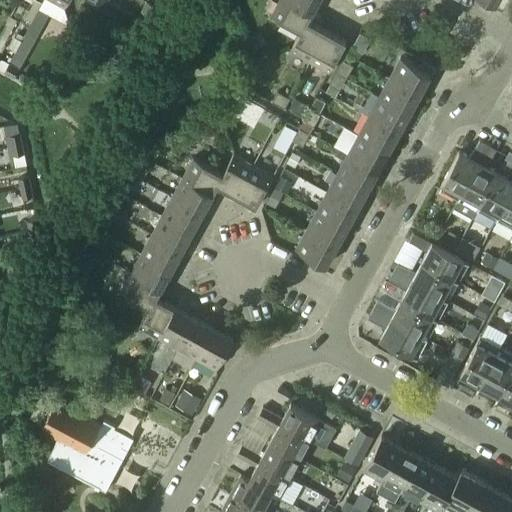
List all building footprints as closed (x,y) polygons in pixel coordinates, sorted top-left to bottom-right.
[(151,16),(157,6),(147,0),(141,10),(151,16)] [(308,20),(313,11),(292,0),(279,0),(272,14),(301,30),(302,31),(308,19),(308,20)] [(292,0),(313,11),(318,0),(292,0)] [(0,50),(17,19),(10,15),(0,33),(0,50)] [(291,50),(310,60),(327,30),(308,20),(308,19),(302,31),(301,30),(291,50)] [(347,41),(327,30),(310,60),(330,71),(347,41)] [(19,32),(17,35),(15,35),(10,45),(16,48),(24,34),(19,32)] [(35,39),(24,33),(24,34),(16,48),(4,71),(15,77),(35,39)] [(390,77),(420,93),(431,74),(401,57),(390,77)] [(347,77),(353,65),(343,59),(337,71),(347,77)] [(424,61),(420,67),(431,73),(435,66),(424,61)] [(346,77),(336,72),(330,84),(340,89),(346,77)] [(410,112),(420,93),(390,77),(379,95),(410,112)] [(272,101),(284,108),(290,98),(278,91),(272,101)] [(227,106),(238,112),(245,98),(235,93),(227,106)] [(379,95),(369,114),(399,131),(410,112),(379,95)] [(316,96),(310,106),(320,112),(326,101),(316,96)] [(303,116),(309,105),(295,97),(289,109),(303,116)] [(320,114),(311,108),(304,120),(314,126),(320,114)] [(369,114),(359,133),(389,150),(399,131),(369,114)] [(296,131),(286,125),(280,136),(291,141),(296,131)] [(293,139),(303,145),(310,133),(300,127),(293,139)] [(20,133),(9,136),(11,146),(23,143),(20,133)] [(389,150),(359,133),(348,152),(379,169),(389,150)] [(459,150),(442,182),(456,190),(454,196),(458,198),(488,143),(480,139),(470,156),(459,150)] [(13,156),(25,153),(23,143),(11,146),(13,156)] [(497,148),(488,143),(458,198),(453,209),(472,219),(473,216),(498,171),(488,166),(497,148)] [(295,166),(301,156),(293,151),(287,162),(295,166)] [(348,152),(338,171),(368,188),(379,169),(348,152)] [(132,173),(142,179),(153,160),(142,154),(132,173)] [(217,184),(218,185),(237,195),(253,164),(234,154),(223,173),(224,173),(217,184)] [(213,193),(218,185),(217,184),(224,173),(223,173),(194,157),(183,176),(213,193)] [(237,195),(256,206),(273,175),(253,164),(237,195)] [(511,169),(508,177),(498,171),(473,216),(492,226),(496,219),(511,190),(511,169)] [(358,207),(368,188),(338,171),(327,191),(358,207)] [(277,185),(288,191),(295,178),(284,172),(277,185)] [(18,178),(20,188),(31,185),(29,175),(18,178)] [(183,176),(173,195),(203,212),(213,193),(183,176)] [(20,188),(22,198),(34,195),(31,185),(20,188)] [(278,207),(286,192),(275,187),(267,201),(278,207)] [(511,190),(496,219),(511,227),(511,190)] [(327,191),(317,209),(347,226),(358,207),(327,191)] [(173,195),(162,214),(193,231),(203,212),(173,195)] [(317,209),(307,228),(337,245),(347,226),(317,209)] [(162,214),(152,233),(182,250),(193,231),(162,214)] [(27,220),(29,230),(40,228),(38,218),(27,220)] [(31,241),(43,238),(40,228),(29,230),(31,241)] [(337,245),(307,228),(296,248),(326,265),(337,245)] [(456,245),(461,236),(449,230),(444,238),(456,245)] [(105,248),(111,236),(102,231),(96,243),(105,248)] [(427,251),(422,261),(459,281),(470,261),(415,231),(410,240),(427,251)] [(152,233),(141,252),(172,269),(182,250),(152,233)] [(466,252),(475,257),(480,249),(471,244),(466,252)] [(93,257),(83,251),(76,264),(87,269),(93,257)] [(141,252),(131,271),(162,288),(172,269),(141,252)] [(489,252),(483,263),(494,269),(500,258),(489,252)] [(511,262),(500,256),(500,258),(494,269),(511,278),(511,262)] [(449,300),(459,281),(422,261),(416,270),(398,262),(394,270),(449,300)] [(14,279),(24,284),(28,274),(18,270),(14,279)] [(394,270),(389,278),(406,289),(401,299),(433,316),(441,302),(446,304),(449,300),(394,270)] [(162,288),(131,271),(120,291),(150,307),(156,296),(157,296),(162,288)] [(492,274),(490,277),(492,282),(501,287),(504,280),(492,274)] [(499,302),(511,309),(511,299),(503,295),(499,302)] [(139,326),(159,337),(176,307),(157,296),(156,296),(150,307),(139,326)] [(373,308),(428,338),(438,319),(401,299),(395,309),(377,300),(373,308)] [(484,317),(490,306),(482,302),(476,312),(484,317)] [(178,347),(195,317),(176,307),(159,337),(178,347)] [(417,357),(428,338),(373,308),(368,316),(386,326),(380,337),(417,357)] [(178,347),(197,358),(214,327),(195,317),(178,347)] [(468,322),(463,332),(474,338),(479,329),(468,322)] [(485,336),(504,342),(507,330),(489,325),(485,336)] [(233,338),(214,327),(197,358),(217,368),(233,338)] [(480,336),(460,373),(470,379),(467,384),(477,389),(500,347),(480,336)] [(470,346),(457,339),(451,350),(463,357),(470,346)] [(511,353),(500,347),(477,389),(486,394),(489,389),(499,394),(511,369),(511,353)] [(451,350),(439,372),(452,378),(463,357),(451,350)] [(93,370),(105,370),(105,354),(92,354),(93,370)] [(511,369),(499,394),(508,399),(505,405),(511,408),(511,369)] [(149,382),(140,376),(135,386),(144,391),(149,382)] [(169,403),(178,386),(172,383),(169,388),(166,386),(160,398),(169,403)] [(112,388),(98,388),(99,401),(113,400),(112,388)] [(185,389),(178,403),(195,412),(203,398),(185,389)] [(56,399),(41,427),(60,437),(47,459),(100,488),(101,487),(106,490),(134,437),(114,427),(115,425),(104,419),(102,424),(100,423),(56,399)] [(273,412),(268,421),(277,427),(280,422),(312,439),(326,447),(337,427),(322,419),(291,402),(283,417),(273,412)] [(258,416),(268,421),(273,412),(263,406),(258,416)] [(301,458),(312,439),(280,422),(277,427),(270,441),(301,458)] [(401,445),(382,434),(363,469),(382,480),(401,445)] [(262,455),(252,449),(247,459),(257,465),(259,460),(291,477),(301,458),(270,441),(262,455)] [(237,454),(247,459),(252,449),(242,444),(237,454)] [(382,480),(377,490),(396,501),(401,490),(420,455),(401,445),(382,480)] [(358,464),(363,454),(350,446),(344,457),(358,464)] [(420,501),(439,465),(420,455),(401,490),(420,501)] [(257,465),(249,478),(249,479),(272,491),(272,492),(280,497),(291,477),(259,460),(257,465)] [(348,481),(355,468),(346,463),(339,476),(348,481)] [(458,476),(439,465),(420,501),(440,511),(443,504),(458,476)] [(443,504),(457,511),(462,511),(481,479),(462,469),(458,476),(443,504)] [(262,511),(272,492),(272,491),(249,479),(249,478),(241,474),(230,493),(262,511)] [(481,479),(462,511),(487,511),(500,490),(481,479)] [(487,511),(511,511),(511,496),(500,490),(487,511)] [(340,496),(333,492),(328,502),(335,506),(340,496)] [(230,493),(220,511),(264,511),(262,511),(230,493)] [(342,507),(350,511),(364,511),(366,510),(346,499),(342,507)]
